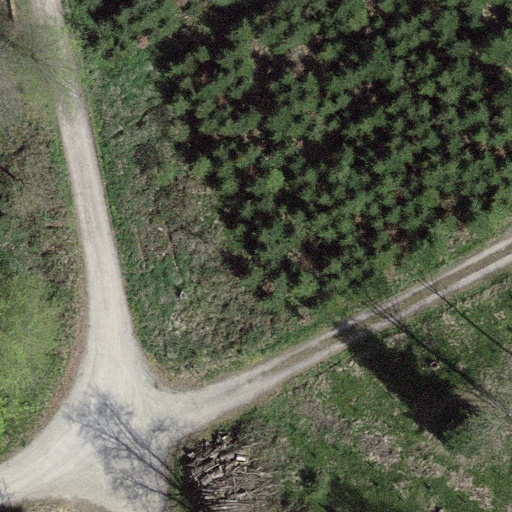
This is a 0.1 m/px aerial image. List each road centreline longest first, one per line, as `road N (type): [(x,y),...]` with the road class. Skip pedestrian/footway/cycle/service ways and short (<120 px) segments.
road 1 (track): [(0,484),(274,370),(511,246)]
road 2 (track): [(152,511),(45,0)]
